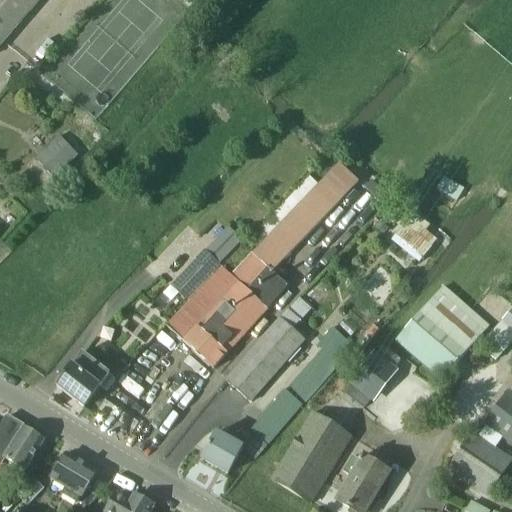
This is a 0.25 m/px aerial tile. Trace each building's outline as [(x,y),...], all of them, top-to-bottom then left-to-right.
[(0,0),(0,47),(40,0),(0,0)] [(53,180),(77,157),(59,138),(35,160),(53,180)] [(263,244),(251,256),(269,272),(273,276),(358,183),(338,165),(333,171),(318,187),(309,178),(254,235),(263,244)] [(464,190),(443,178),(436,191),(456,203),(464,190)] [(392,225),(405,210),(399,205),(394,210),(387,205),(379,215),(392,225)] [(391,243),(418,264),(436,241),(425,232),(429,227),(413,214),(391,243)] [(187,302),(220,267),(203,252),(170,287),(187,302)] [(221,269),(167,327),(213,370),(287,288),(273,276),(269,272),(251,256),(231,277),(221,269)] [(441,382),(473,344),(488,327),(443,288),(428,305),(396,343),(441,382)] [(495,362),(511,342),(511,310),(480,348),(495,362)] [(303,342),(291,332),(299,322),(287,311),(225,382),(250,403),(303,342)] [(244,451),(243,451),(245,453),(254,460),(301,407),(342,361),(338,357),(348,343),(332,330),(316,348),(320,351),(285,392),(250,433),(256,438),(244,451)] [(382,347),(374,357),(393,371),(400,362),(382,347)] [(99,389),(108,377),(81,356),(72,368),(56,389),(83,410),(99,389)] [(367,366),(385,381),(393,371),(374,357),(367,366)] [(359,376),(377,391),(385,381),(367,366),(359,376)] [(359,376),(351,385),(370,400),(377,391),(359,376)] [(363,409),(370,400),(351,385),(344,395),(363,409)] [(511,446),(511,396),(508,393),(484,425),(511,446)] [(310,505),(312,502),(351,439),(312,415),(271,481),(310,505)] [(0,458),(24,474),(44,442),(23,430),(23,428),(7,418),(5,419),(0,427),(0,458)] [(227,476),(242,449),(216,434),(201,461),(227,476)] [(486,498),(511,462),(472,435),(448,471),(486,498)] [(81,500),(96,474),(66,456),(50,482),(81,500)] [(358,462),(351,457),(342,473),(351,478),(336,502),(352,511),(365,511),(389,475),(361,458),(358,462)] [(26,507),(43,490),(32,479),(15,497),(26,507)] [(106,511),(151,511),(154,508),(134,496),(130,503),(116,495),(106,511)]
